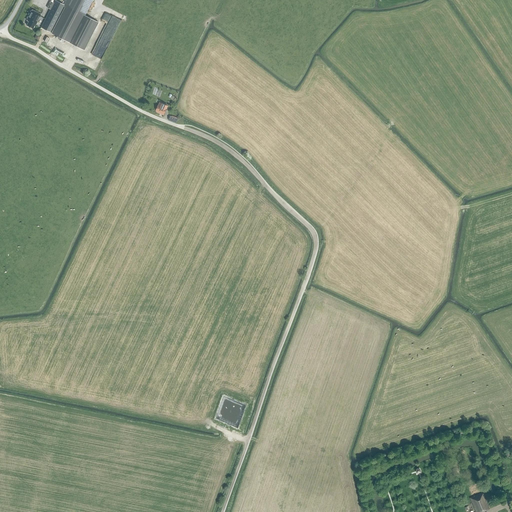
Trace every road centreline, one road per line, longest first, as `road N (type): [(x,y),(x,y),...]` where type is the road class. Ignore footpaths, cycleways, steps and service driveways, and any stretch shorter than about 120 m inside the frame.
road 1 (track): [(222,511),(315,237),(230,151),(175,126)]
road 2 (unclassified): [(175,126),(1,27)]
